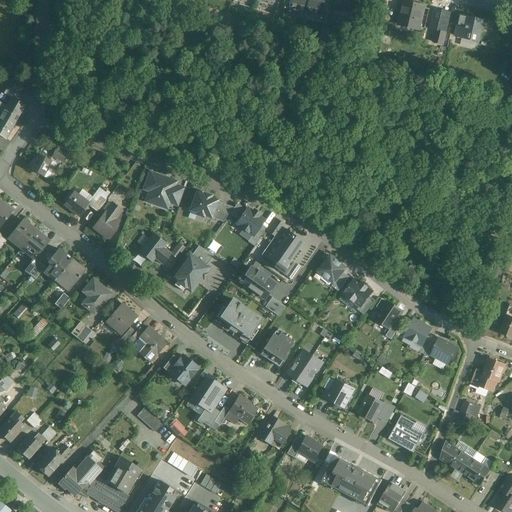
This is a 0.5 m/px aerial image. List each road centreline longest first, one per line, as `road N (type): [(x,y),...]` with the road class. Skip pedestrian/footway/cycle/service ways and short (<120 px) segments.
road 1 (residential): [(427,481),(248,381),(0,176)]
road 2 (residential): [(33,123),(292,212),(477,340)]
road 3 (residential): [(477,340),(427,481)]
road 4 (residential): [(33,123),(44,0)]
